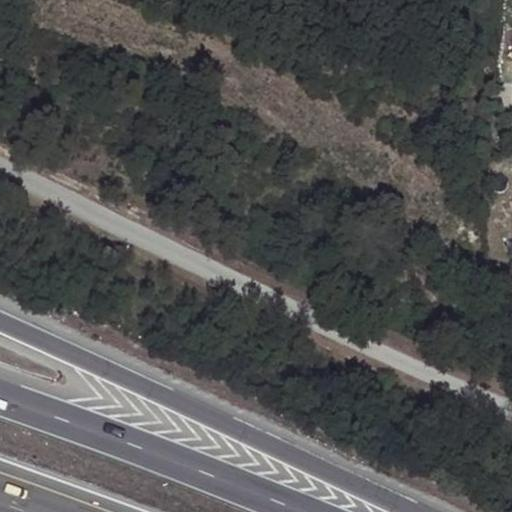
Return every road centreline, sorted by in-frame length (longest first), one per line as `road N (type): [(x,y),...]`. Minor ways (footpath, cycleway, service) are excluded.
road 1 (unclassified): [(0,160),(353,343),(511,414)]
road 2 (motorway): [(411,511),(0,321)]
road 3 (motorway): [(299,511),(0,395)]
